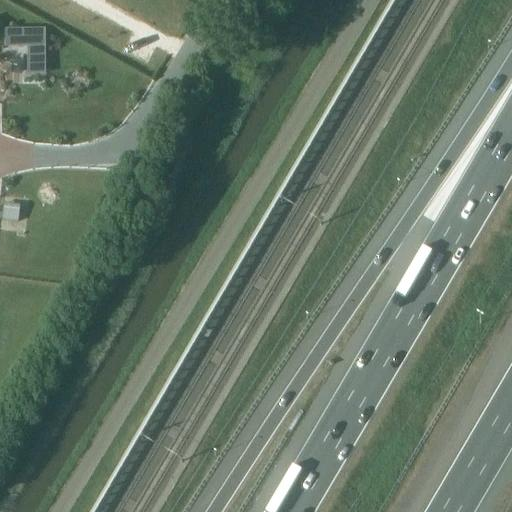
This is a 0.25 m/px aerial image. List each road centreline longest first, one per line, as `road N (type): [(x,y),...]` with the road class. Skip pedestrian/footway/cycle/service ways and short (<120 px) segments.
road 1 (unclassified): [(62,511),(370,0)]
road 2 (motorway): [(511,92),(423,200),(219,511)]
road 3 (motorway): [(511,131),(295,511)]
road 4 (residential): [(217,0),(116,146),(0,163)]
